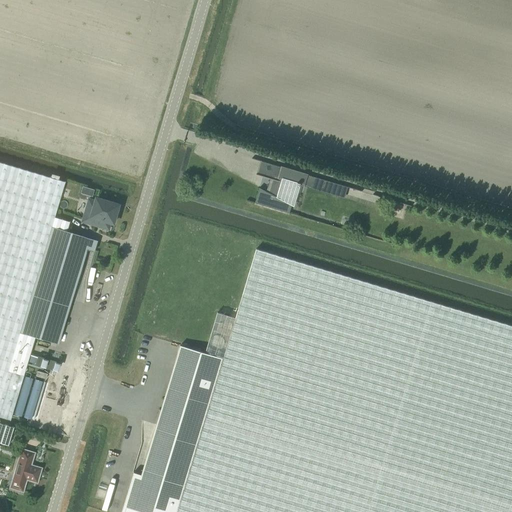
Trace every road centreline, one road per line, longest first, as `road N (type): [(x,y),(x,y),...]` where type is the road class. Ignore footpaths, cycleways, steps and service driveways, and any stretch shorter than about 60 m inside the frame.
road 1 (unclassified): [(53,511),(204,0)]
road 2 (track): [(511,210),(241,128),(200,99)]
